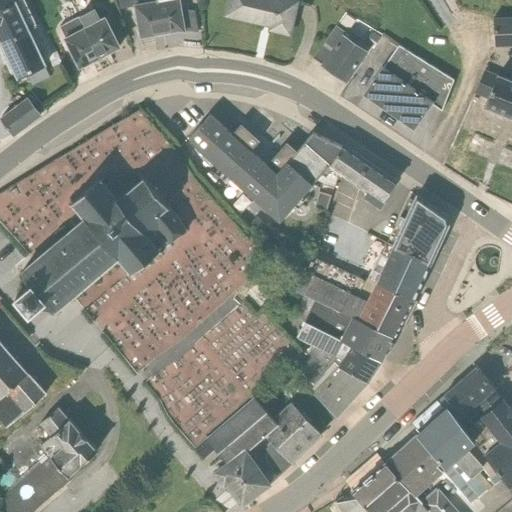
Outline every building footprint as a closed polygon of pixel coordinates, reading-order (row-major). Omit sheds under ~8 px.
[(194,0),(192,14),(203,16),(206,0),(194,0)] [(124,46),(171,38),(168,21),(145,25),(142,11),(105,18),(111,49),(124,46)] [(292,40),(223,22),(215,55),(262,67),(261,70),(283,76),(292,40)] [(0,79),(17,71),(24,68),(5,29),(0,31),(0,79)] [(124,46),(131,81),(177,73),(171,38),(124,46)] [(483,138),(480,147),(511,160),(511,54),(489,55),(490,85),(511,84),(511,120),(494,113),(493,115),(481,110),(471,133),(483,138)] [(74,69),(90,101),(111,90),(95,58),(74,69)] [(90,101),(74,69),(51,80),(67,113),(90,101)] [(17,71),(0,79),(0,112),(5,122),(35,107),(17,71)] [(314,103),(341,122),(363,91),(337,72),(314,103)] [(394,84),(358,133),(383,150),(420,100),(394,84)] [(447,115),(420,100),(383,150),(409,170),(447,115)] [(0,151),(0,179),(0,180),(29,158),(15,140),(0,151)] [(200,155),(180,179),(273,264),(337,187),(305,174),(288,193),(279,184),(263,201),(274,209),(271,213),(242,190),(251,182),(233,165),(223,175),(200,155)] [(344,221),(357,201),(338,187),(324,206),(344,221)] [(360,232),(375,212),(357,201),(344,221),(360,232)] [(360,232),(356,238),(375,250),(392,224),(375,212),(360,232)] [(58,248),(71,263),(20,306),(6,317),(16,329),(1,341),(17,361),(32,349),(40,359),(62,341),(106,305),(119,320),(151,294),(143,285),(150,279),(158,289),(178,273),(134,220),(106,243),(89,222),(58,248)] [(388,290),(425,308),(442,268),(442,258),(411,241),(388,290)] [(425,308),(388,290),(370,325),(407,344),(425,308)] [(357,342),(298,314),(287,337),(298,342),(347,365),(357,342)] [(407,344),(370,325),(352,362),(389,380),(407,344)] [(347,365),(298,342),(290,359),(334,383),(347,365)] [(376,404),(389,380),(352,362),(339,385),(344,389),(376,404)] [(344,389),(298,365),(290,382),(335,405),(344,389)] [(361,427),(376,404),(344,389),(332,409),(361,427)] [(0,432),(17,418),(0,398),(0,432)] [(305,439),(331,464),(361,427),(332,409),(305,439)] [(474,414),(438,444),(458,464),(490,434),(474,414)] [(0,469),(35,439),(17,418),(0,432),(0,469)] [(197,484),(217,506),(220,509),(240,497),(258,481),(272,469),(265,461),(247,439),(197,484)] [(264,488),(284,510),(315,480),(284,445),(265,461),(272,469),(258,481),(264,488)] [(511,511),(511,464),(498,447),(475,463),(495,489),(478,502),(486,511),(511,511)] [(443,452),(412,482),(439,511),(444,511),(472,489),(457,466),(443,452)] [(40,484),(58,467),(46,454),(28,471),(40,484)] [(72,511),(87,500),(58,467),(40,484),(30,492),(40,504),(46,511),(72,511)] [(439,511),(412,482),(395,495),(409,511),(439,511)] [(281,511),(284,510),(264,488),(255,497),(268,511),(281,511)] [(409,511),(395,495),(379,509),(382,511),(409,511)] [(250,511),(240,497),(220,509),(217,506),(210,511),(250,511)]
